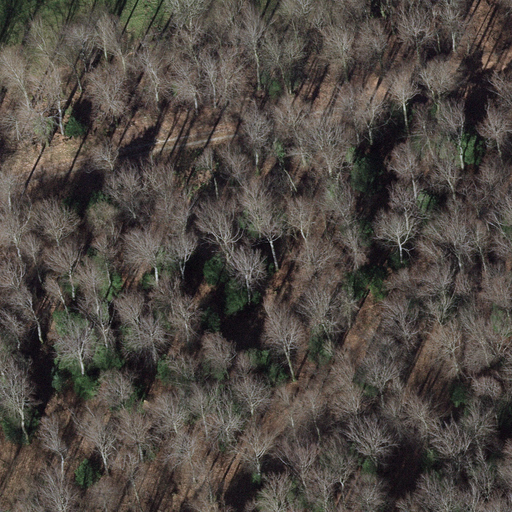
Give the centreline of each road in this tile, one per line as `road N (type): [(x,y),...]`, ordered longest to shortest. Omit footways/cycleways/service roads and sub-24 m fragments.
road 1 (track): [(511,68),(21,170)]
road 2 (track): [(511,187),(443,251),(345,365),(165,511)]
